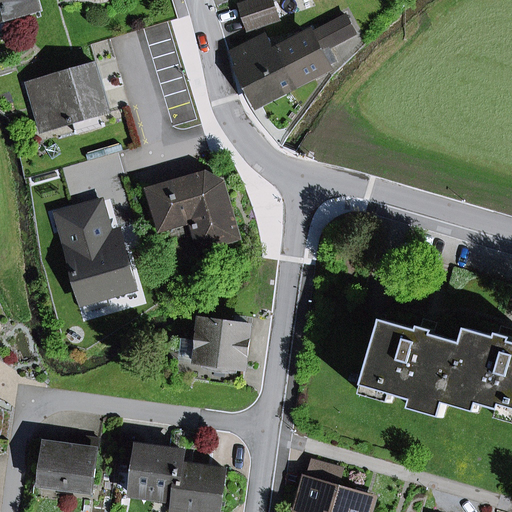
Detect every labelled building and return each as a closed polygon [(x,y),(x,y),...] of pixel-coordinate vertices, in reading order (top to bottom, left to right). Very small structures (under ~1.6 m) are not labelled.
[(40,10),(36,0),(0,0),(0,16),(5,15),(6,20),(40,10)] [(258,0),(242,5),(250,29),(280,19),(273,0),(258,0)] [(5,15),(0,16),(0,30),(8,28),(6,20),(5,15)] [(347,17),(279,51),(286,65),(292,62),(302,81),(327,68),(325,64),(334,60),(328,49),(356,35),(347,17)] [(292,62),(286,65),(279,51),(272,55),(264,39),(235,54),(260,102),(287,89),(302,81),(292,62)] [(46,104),(54,129),(75,123),(102,115),(111,112),(97,65),(29,84),(35,107),(46,104)] [(42,132),(54,129),(46,104),(35,107),(42,132)] [(78,135),(105,127),(102,115),(75,123),(78,135)] [(224,184),(207,174),(150,191),(159,220),(190,212),(192,220),(200,249),(239,238),(224,184)] [(109,296),(137,288),(122,235),(113,238),(103,202),(58,215),(84,304),(109,296)] [(159,220),(161,229),(192,220),(190,212),(159,220)] [(87,313),(112,306),(109,296),(84,304),(87,313)] [(235,324),(247,325),(248,317),(236,316),(235,324)] [(438,323),(424,319),(422,328),(436,332),(438,323)] [(239,369),(246,370),(252,326),(247,325),(235,324),(202,320),(199,341),(197,363),(194,380),(236,386),(239,369)] [(415,400),(445,409),(447,403),(450,394),(464,344),(435,335),(436,332),(422,328),(421,331),(385,321),(366,386),(395,394),(415,400)] [(511,338),(511,329),(502,326),(500,335),(511,338)] [(498,338),(469,330),(464,344),(450,394),(480,403),(501,409),(511,412),(511,338),(500,335),(498,338)] [(182,339),(179,361),(197,363),(199,341),(182,339)] [(236,386),(244,387),(246,370),(239,369),(236,386)] [(395,394),(366,386),(363,395),(392,403),(395,394)] [(478,412),(480,403),(450,394),(447,403),(478,412)] [(412,409),(443,418),(445,409),(415,400),(412,409)] [(511,422),(511,412),(501,409),(498,418),(511,422)] [(69,490),(93,493),(101,439),(81,436),(79,446),(46,441),(41,481),(69,485),(69,490)] [(178,495),(182,465),(183,465),(185,452),(139,446),(136,470),(121,468),(117,494),(134,496),(135,489),(177,495),(178,495)] [(370,511),(375,499),(339,488),(344,470),(316,462),(310,480),(307,479),(297,511),(370,511)] [(176,507),(211,511),(220,511),(227,471),(183,465),(182,465),(178,495),(177,495),(176,502),(176,507)] [(93,493),(69,490),(69,485),(41,481),(40,488),(93,495),(93,493)] [(134,496),(176,502),(177,495),(135,489),(134,496)]
